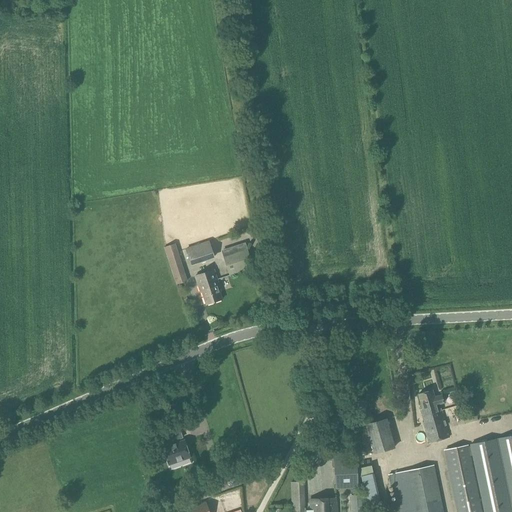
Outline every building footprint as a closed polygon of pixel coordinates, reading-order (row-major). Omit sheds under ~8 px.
[(191,266),(214,258),(208,241),(186,249),(191,266)] [(176,285),(187,281),(175,244),(163,247),(176,285)] [(228,277),(254,269),(247,248),(221,257),(228,277)] [(222,300),(219,291),(220,291),(214,270),(195,276),(200,292),(202,292),(206,305),(222,300)] [(442,410),(441,410),(440,405),(443,404),(441,395),(435,397),(432,390),(418,394),(420,404),(419,404),(420,409),(419,409),(429,443),(450,437),(442,410)] [(465,423),(478,420),(476,414),(464,417),(465,423)] [(373,454),(395,448),(387,418),(365,424),(373,454)] [(511,511),(511,435),(470,444),(483,511),(511,511)] [(168,465),(189,458),(183,441),(162,448),(168,465)] [(456,511),(482,511),(468,444),(444,450),(456,511)] [(335,488),(358,487),(356,456),(356,454),(333,455),(335,488)] [(442,511),(433,465),(390,474),(397,511),(442,511)] [(291,507),(304,506),(303,482),(290,482),(291,507)] [(364,511),(363,494),(350,495),(350,511),(364,511)] [(336,511),(336,499),(309,500),(309,503),(310,503),(310,510),(313,510),(312,511),(336,511)] [(188,511),(208,511),(205,502),(187,508),(188,511)]
